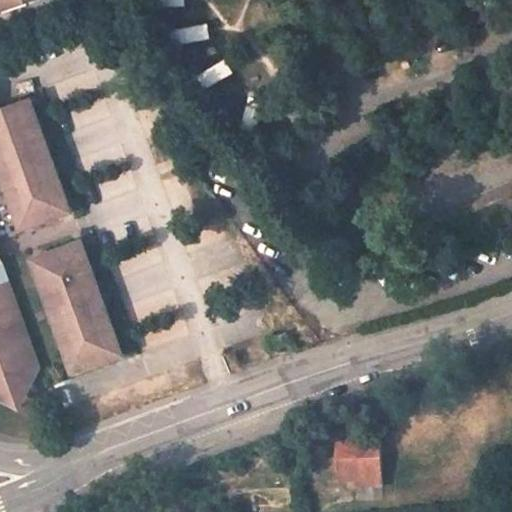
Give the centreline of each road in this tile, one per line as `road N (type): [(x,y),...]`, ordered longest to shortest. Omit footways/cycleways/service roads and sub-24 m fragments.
road 1 (residential): [(91,457),(511,308)]
road 2 (unknown): [(265,395),(65,62)]
road 3 (unknown): [(511,8),(366,82)]
